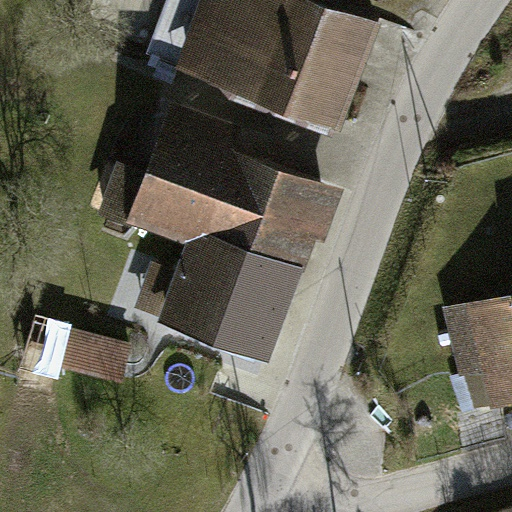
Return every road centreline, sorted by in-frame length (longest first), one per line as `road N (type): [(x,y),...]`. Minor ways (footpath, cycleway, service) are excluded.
road 1 (residential): [(495,0),(444,84),(253,511)]
road 2 (residential): [(381,511),(511,477)]
